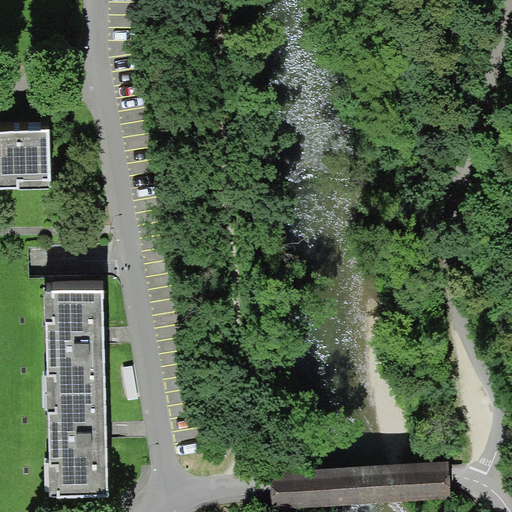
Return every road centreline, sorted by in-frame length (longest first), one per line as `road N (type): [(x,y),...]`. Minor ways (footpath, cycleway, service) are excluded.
road 1 (residential): [(98,81),(150,378)]
road 2 (residential): [(148,511),(169,490),(150,378)]
